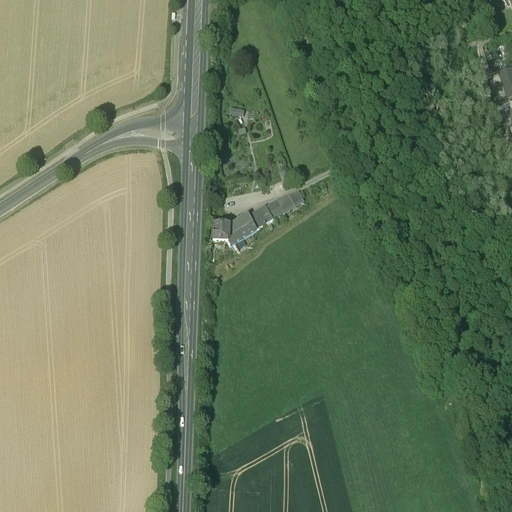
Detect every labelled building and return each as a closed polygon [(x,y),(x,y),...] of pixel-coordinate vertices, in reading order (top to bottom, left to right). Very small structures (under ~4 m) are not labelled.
[(511,74),(510,70),(497,75),(502,88),(511,84),(511,74)] [(511,84),(502,88),(507,101),(511,98),(511,84)] [(229,115),(242,118),(244,111),(230,108),(229,115)] [(271,204),(247,217),(250,222),(232,233),(233,224),(220,223),(220,226),(229,226),(228,243),(227,243),(229,247),(279,218),(271,204)] [(220,226),(214,226),(214,233),(213,232),(212,242),(227,243),(228,243),(229,226),(220,226)]
